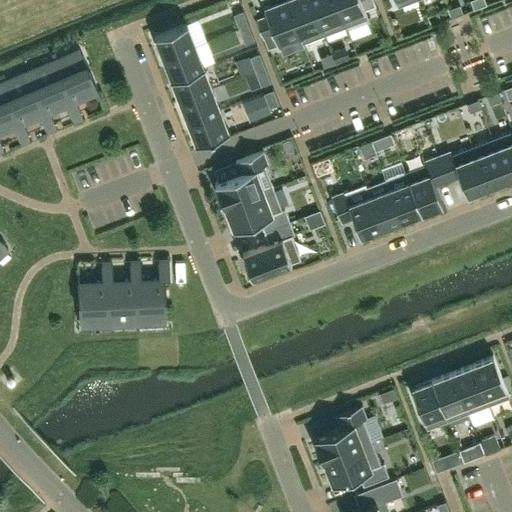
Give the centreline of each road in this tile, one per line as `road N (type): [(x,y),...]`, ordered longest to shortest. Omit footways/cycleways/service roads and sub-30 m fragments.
road 1 (residential): [(511,205),(226,315),(120,39)]
road 2 (residential): [(300,511),(268,426),(511,333)]
